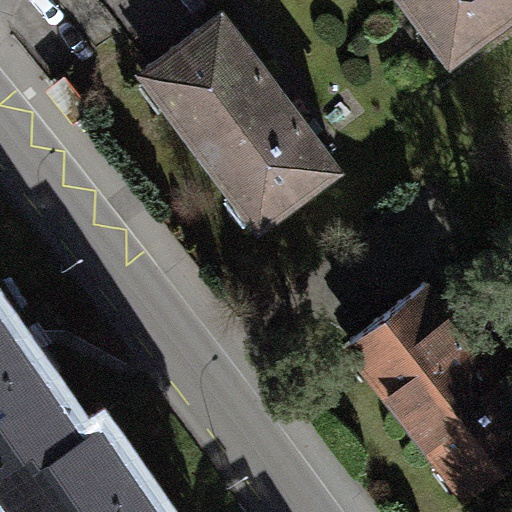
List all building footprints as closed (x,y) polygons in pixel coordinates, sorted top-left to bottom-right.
[(511,0),(418,0),(456,52),(511,12),(511,0)] [(223,7),(135,72),(257,237),(346,171),(223,7)] [(511,373),(436,270),(353,331),(467,484),(511,450),(511,373)] [(0,459),(41,432),(46,439),(95,407),(3,272),(0,273),(0,459)] [(41,432),(0,459),(0,463),(33,511),(183,511),(107,398),(95,407),(46,439),(41,432)]
